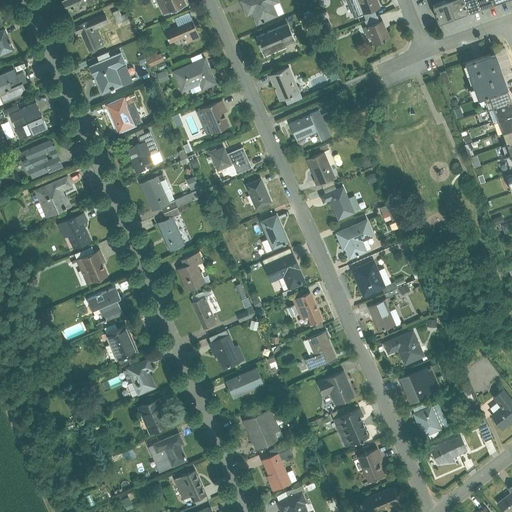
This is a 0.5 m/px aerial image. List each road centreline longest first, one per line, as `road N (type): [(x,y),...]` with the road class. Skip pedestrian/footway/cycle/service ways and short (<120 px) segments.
road 1 (residential): [(25,0),(249,511)]
road 2 (residential): [(432,511),(210,0)]
